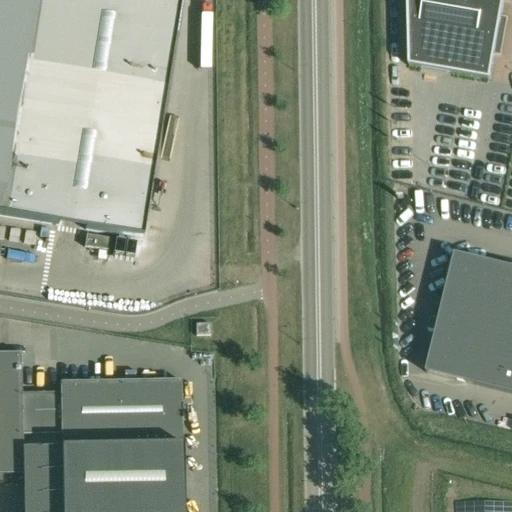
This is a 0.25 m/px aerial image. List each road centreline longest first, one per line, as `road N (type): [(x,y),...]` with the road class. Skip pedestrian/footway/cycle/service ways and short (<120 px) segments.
road 1 (secondary): [(320,511),(314,0)]
road 2 (unknown): [(511,51),(477,177)]
